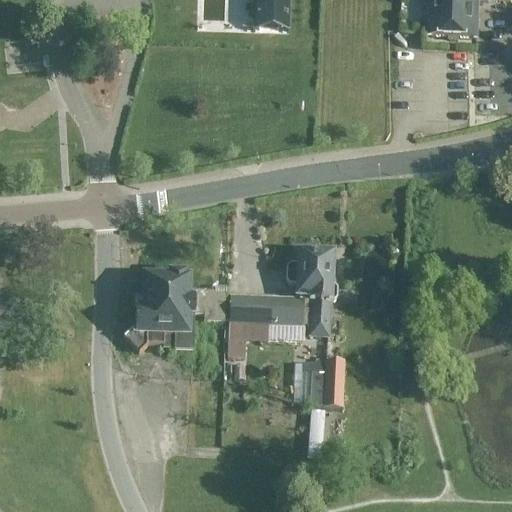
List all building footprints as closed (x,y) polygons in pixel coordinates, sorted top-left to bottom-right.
[(290,20),(290,0),(253,0),(253,18),(290,20)] [(511,0),(429,0),(428,16),(432,16),(432,39),(474,41),(476,3),(511,5),(511,0)] [(229,301),(228,323),(228,327),(302,330),(302,328),(310,328),(309,338),(327,339),(329,304),(333,305),(336,302),(336,292),(334,289),(329,288),(331,260),(328,257),(316,257),(316,256),(313,253),(304,252),(301,255),(301,256),(298,256),(298,268),(289,267),(286,270),(286,284),(288,287),(297,287),(296,299),(300,299),(300,302),(229,300),(229,301)] [(174,352),(194,350),(188,271),(137,275),(138,298),(127,299),(131,345),(174,342),(174,352)] [(325,376),(311,376),(309,410),(324,410),(325,376)]
